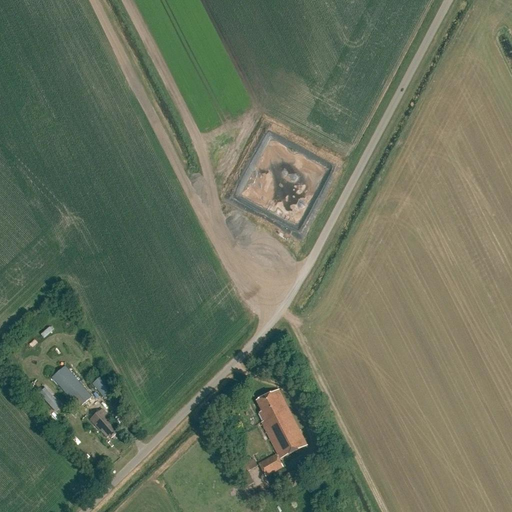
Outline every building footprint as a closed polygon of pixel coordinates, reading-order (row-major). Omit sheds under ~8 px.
[(79,409),(92,398),(65,367),(52,379),(79,409)] [(93,386),(105,399),(115,390),(103,377),(93,386)] [(49,388),(41,396),(59,414),(67,407),(49,388)] [(280,460),(307,446),(279,391),(257,402),(262,413),(260,414),(264,422),(262,424),(280,460)] [(111,439),(118,433),(110,424),(112,422),(102,410),(90,420),(100,431),(101,431),(107,439),(109,437),(111,439)] [(276,455),(259,465),(266,477),(283,468),(276,455)] [(247,472),(257,467),(253,459),(243,465),(247,472)] [(252,480),(248,472),(240,476),(244,484),(252,480)]
